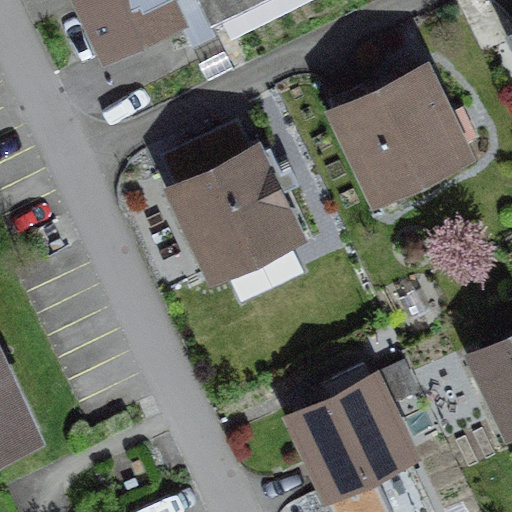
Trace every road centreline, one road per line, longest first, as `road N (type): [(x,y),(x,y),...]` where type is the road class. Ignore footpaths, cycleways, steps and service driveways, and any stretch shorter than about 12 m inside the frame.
road 1 (residential): [(61,166),(435,0)]
road 2 (residential): [(226,511),(61,166)]
road 3 (residential): [(61,166),(0,35)]
